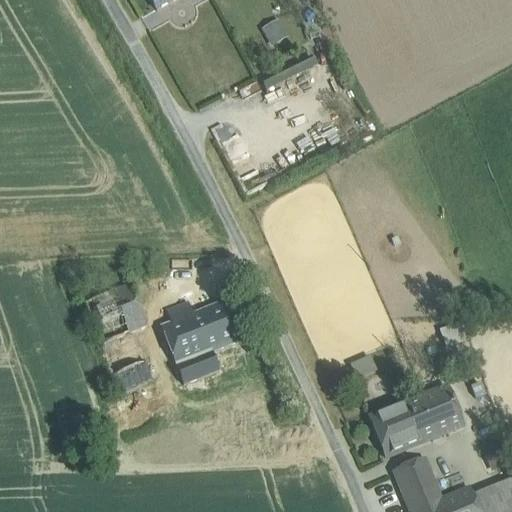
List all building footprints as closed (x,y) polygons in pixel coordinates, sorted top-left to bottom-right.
[(148,0),(155,12),(177,0),(148,0)] [(279,23),(265,31),(274,47),(288,38),(279,23)] [(130,287),(84,305),(113,378),(145,365),(133,333),(147,328),(130,287)] [(226,303),(196,315),(211,355),(242,343),(226,303)] [(187,304),(166,313),(171,325),(160,330),(176,369),(211,355),(196,315),(192,317),(187,304)] [(459,326),(443,331),(448,348),(464,343),(459,326)] [(211,355),(176,369),(183,387),(218,373),(211,355)] [(145,365),(113,378),(119,394),(151,380),(145,365)] [(447,389),(370,421),(386,460),(463,428),(447,389)] [(503,453),(489,455),(491,471),(505,469),(503,453)] [(441,502),(424,461),(392,475),(407,511),(477,511),(472,499),(468,491),(441,502)] [(511,482),(472,499),(477,511),(507,511),(511,510),(511,482)]
